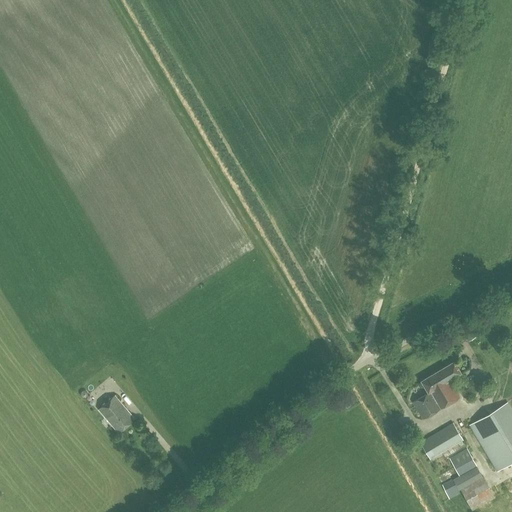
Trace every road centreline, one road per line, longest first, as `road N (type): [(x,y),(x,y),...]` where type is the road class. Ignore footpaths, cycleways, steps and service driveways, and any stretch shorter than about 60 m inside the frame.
road 1 (unclassified): [(174,511),(338,378),(511,283)]
road 2 (track): [(368,359),(460,6)]
